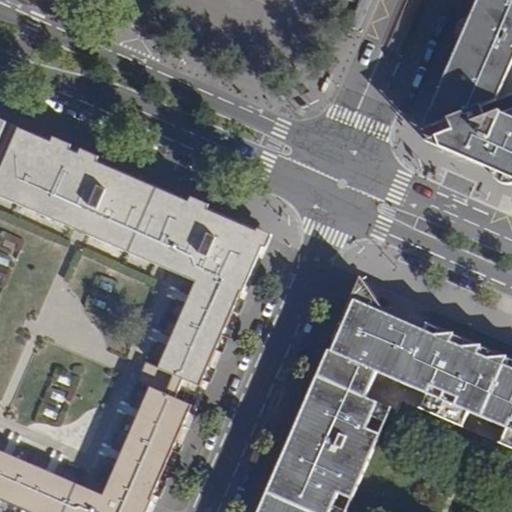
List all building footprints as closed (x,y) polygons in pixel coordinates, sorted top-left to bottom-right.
[(511,0),(476,0),(420,133),(436,126),(483,16),(511,27),(511,0)] [(511,109),(487,120),(482,107),(511,94),(511,27),(483,16),(436,126),(448,120),(454,134),(438,140),(440,145),(442,150),(509,178),(511,174),(511,109)] [(0,201),(203,288),(110,502),(0,454),(0,502),(22,511),(150,511),(269,239),(268,236),(0,119),(0,201)] [(428,144),(442,150),(440,145),(438,140),(435,141),(428,144)] [(374,417),(380,403),(369,398),(380,373),(381,370),(384,371),(387,371),(390,370),(392,367),(394,365),(393,361),(392,358),(390,356),(388,355),(398,329),(387,314),(361,279),(335,340),(339,341),(335,352),(330,351),(296,430),(299,445),(294,455),(287,452),(260,511),(333,511),(336,506),(341,495),(347,481),(334,476),(345,450),(358,455),(369,428),(374,417)] [(426,331),(387,314),(398,329),(388,355),(390,356),(392,358),(393,361),(394,365),(392,367),(390,370),(387,371),(384,371),(381,370),(380,373),(404,384),(426,331)] [(511,421),(509,425),(511,425),(511,367),(494,359),(497,353),(441,328),(438,336),(426,331),(404,384),(429,394),(430,391),(444,396),(469,416),(470,412),(474,405),(511,421)] [(444,396),(430,391),(429,394),(422,410),(464,428),(469,416),(444,396)] [(393,410),(380,403),(374,417),(388,424),(393,410)] [(508,428),(509,425),(511,421),(474,405),(470,412),(508,428)] [(511,425),(509,425),(508,428),(501,444),(511,448),(511,425)] [(383,434),(369,428),(358,455),(345,450),(334,476),(347,481),(341,495),(355,501),(383,434)] [(299,445),(296,430),(287,452),(294,455),(299,445)]
